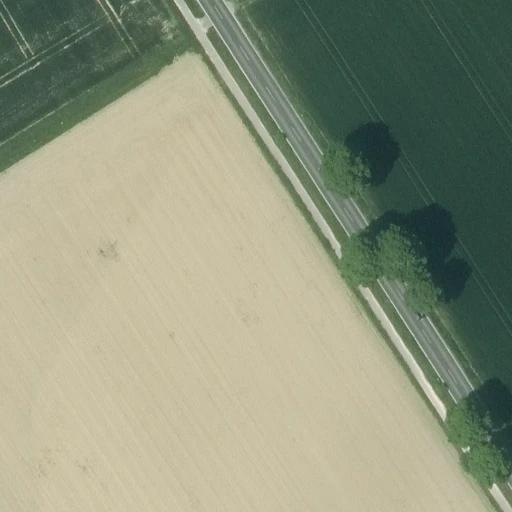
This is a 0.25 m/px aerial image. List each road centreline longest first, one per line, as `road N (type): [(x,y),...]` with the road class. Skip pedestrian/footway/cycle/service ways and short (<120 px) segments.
road 1 (secondary): [(511,468),(208,0)]
road 2 (track): [(247,0),(0,152)]
